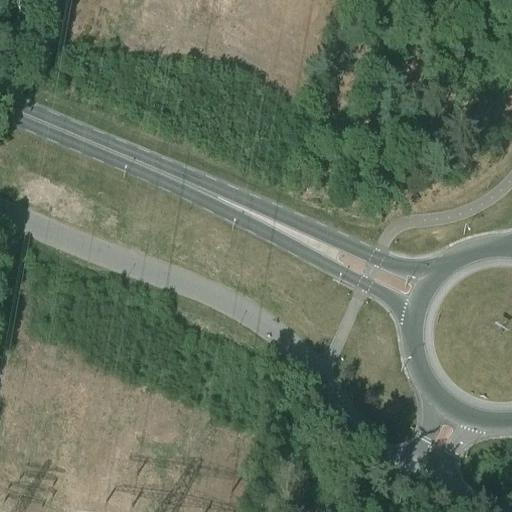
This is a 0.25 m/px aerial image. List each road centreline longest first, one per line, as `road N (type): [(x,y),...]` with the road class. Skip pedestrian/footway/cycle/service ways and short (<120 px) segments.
road 1 (unclassified): [(420,493),(364,445),(267,326),(0,210)]
road 2 (primary): [(420,293),(0,106)]
road 3 (unknown): [(402,225),(405,188),(388,134),(388,97),(408,51),(416,0)]
road 4 (primary): [(420,293),(410,337),(414,360),(422,381),(454,413)]
